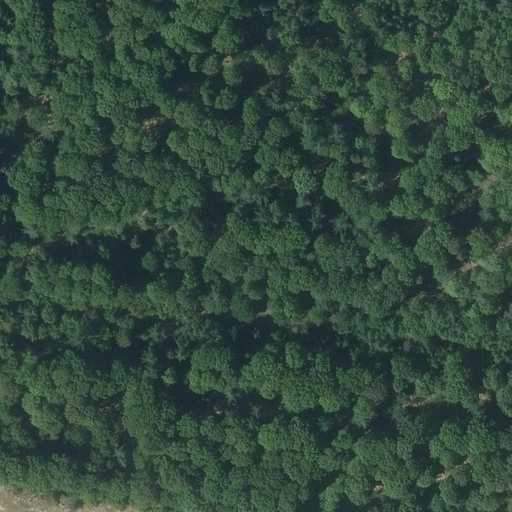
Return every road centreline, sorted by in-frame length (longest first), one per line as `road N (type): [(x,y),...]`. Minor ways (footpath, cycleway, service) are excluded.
road 1 (track): [(448,0),(360,511)]
road 2 (track): [(0,444),(350,511)]
road 3 (track): [(33,0),(0,185)]
